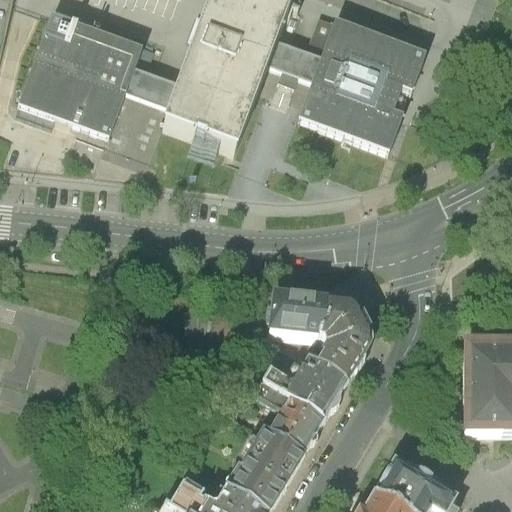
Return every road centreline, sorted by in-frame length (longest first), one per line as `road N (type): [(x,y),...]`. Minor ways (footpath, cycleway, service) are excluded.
road 1 (secondary): [(0,223),(278,252),(406,238)]
road 2 (residential): [(310,511),(412,341),(418,310),(406,238)]
